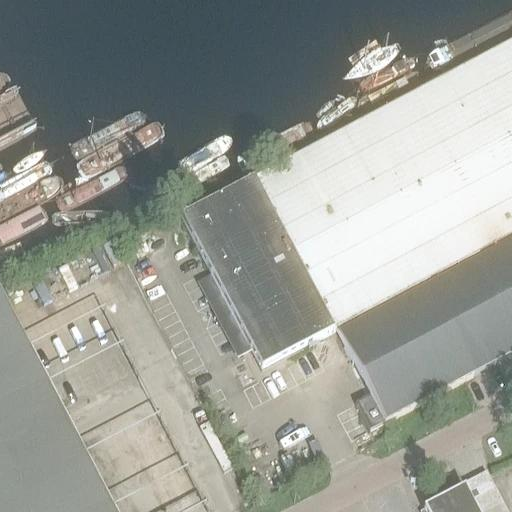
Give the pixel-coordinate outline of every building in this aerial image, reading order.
[(511,47),(253,184),(180,222),(260,374),(335,335),(369,400),(384,427),(511,359),(511,47)] [(15,93),(0,100),(0,227),(67,194),(15,93)] [(0,511),(109,511),(0,301),(0,511)] [(384,427),(369,400),(354,407),(369,435),(384,427)] [(504,511),(502,507),(491,511),(484,511),(483,510),(499,502),(494,491),(478,500),(475,494),(491,486),(486,475),(464,487),(469,497),(466,499),(463,493),(464,493),(463,492),(423,511),(504,511)]
